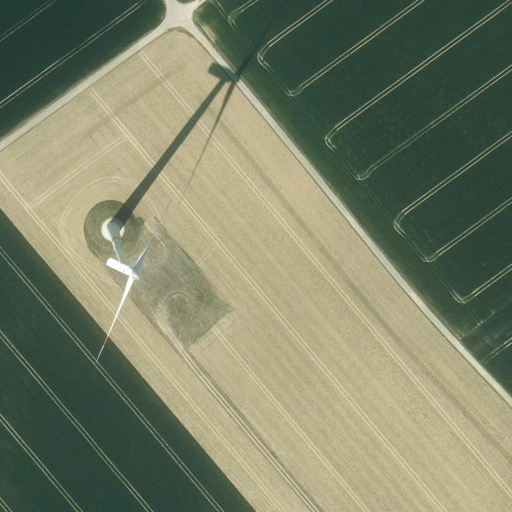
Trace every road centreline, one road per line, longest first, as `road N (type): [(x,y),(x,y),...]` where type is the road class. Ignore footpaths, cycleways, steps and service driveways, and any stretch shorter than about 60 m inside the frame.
road 1 (track): [(180,14),(511,404)]
road 2 (track): [(171,0),(180,14),(0,146)]
